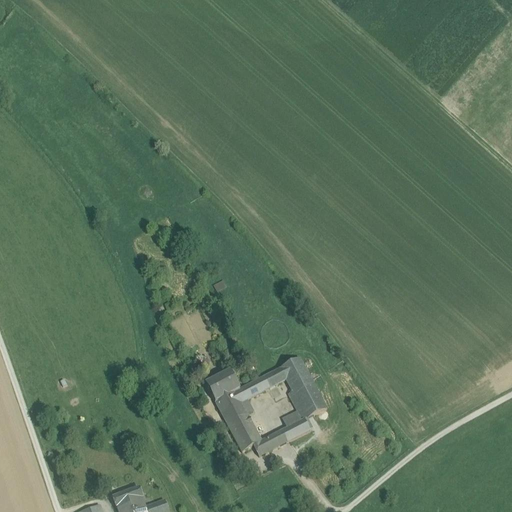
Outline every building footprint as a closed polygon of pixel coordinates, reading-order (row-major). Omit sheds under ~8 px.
[(301,362),(280,373),(285,384),(291,396),(288,398),(297,416),(302,425),(304,423),(326,412),(301,362)] [(240,393),(215,405),(240,455),(253,449),(260,445),(246,417),(252,413),(248,405),(246,406),(245,404),(285,384),(280,373),(240,393)] [(231,374),(206,387),(215,405),(240,393),(231,374)] [(297,416),(282,424),(287,432),(302,425),(297,416)] [(260,445),(253,449),(258,460),(310,434),(304,423),(302,425),(287,432),(260,445)] [(140,491),(113,500),(116,511),(117,511),(145,511),(145,510),(142,502),(144,502),(140,491)]
